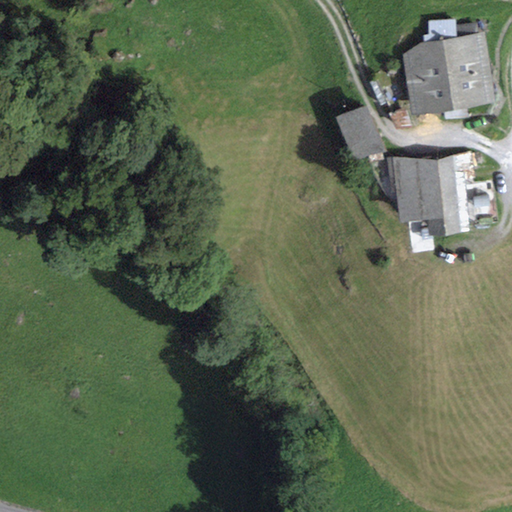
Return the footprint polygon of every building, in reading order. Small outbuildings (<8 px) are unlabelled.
[(412,75),(416,103),(465,95),(457,39),(455,26),(453,18),(433,21),(435,34),(426,36),(427,42),(421,43),(422,49),(408,51),(411,70),(412,75)] [(480,56),(475,23),(455,26),(457,39),(465,95),(486,92),(481,64),(489,63),(488,55),(480,56)] [(355,154),(381,143),(366,104),(340,114),(355,154)] [(393,110),(398,125),(408,122),(403,107),(393,110)] [(468,221),(466,203),(458,204),(454,172),(471,170),(469,155),(424,160),(426,170),(399,174),(404,211),(431,208),(434,225),(468,221)]
